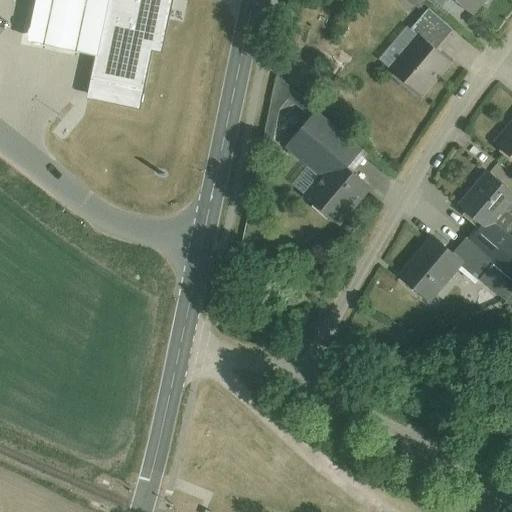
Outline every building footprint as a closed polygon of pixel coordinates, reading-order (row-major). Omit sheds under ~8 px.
[(93,64),(89,81),(142,91),(150,48),(161,50),(171,0),(29,0),(20,50),(93,64)] [(482,0),(462,0),(473,10),(482,0)] [(432,16),(390,68),(430,101),(456,69),(435,52),(451,32),(432,16)] [(324,168),(303,194),(348,229),(375,195),(339,166),(358,143),(327,118),(302,150),(324,168)] [(511,133),(499,149),(511,159),(511,133)] [(511,271),(511,268),(494,254),(507,239),(491,225),(511,200),(511,189),(489,170),(461,204),(474,215),(449,244),(443,239),(406,284),(432,305),(465,266),(476,276),(495,291),(511,271)]
